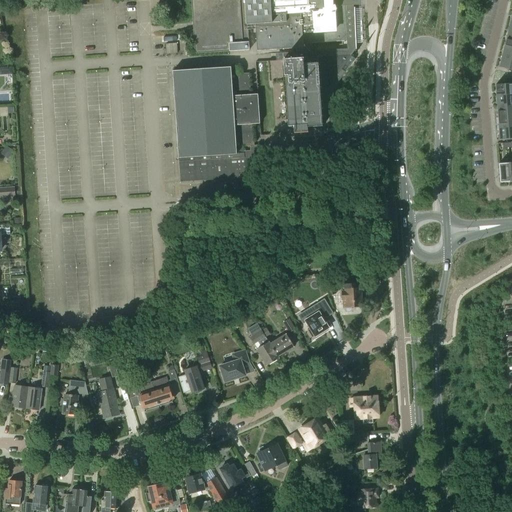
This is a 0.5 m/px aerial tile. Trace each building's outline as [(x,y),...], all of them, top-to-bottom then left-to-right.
[(191,0),(195,54),(249,50),(248,30),(256,29),(257,51),(295,48),(296,59),(283,60),(284,76),(285,75),(288,126),(294,126),(295,133),(308,132),(308,127),(322,126),(320,95),(322,95),(326,98),(355,58),(351,55),(355,50),(356,50),(355,8),(353,8),(352,0),(191,0)] [(177,43),(165,44),(166,54),(177,53),(177,43)] [(511,58),(511,47),(505,45),(502,56),(511,58)] [(511,70),(511,58),(502,56),(499,67),(511,70)] [(231,67),(172,71),(179,161),(180,182),(260,177),(257,145),(254,145),(252,117),(255,116),(254,102),(251,102),(250,73),(231,74),(231,67)] [(511,83),(496,85),(496,96),(511,94),(511,83)] [(511,105),(511,94),(496,96),(497,106),(511,105)] [(511,116),(511,105),(497,106),(498,117),(511,116)] [(511,126),(511,116),(498,117),(499,128),(511,126)] [(511,138),(511,126),(499,128),(500,140),(511,138)] [(7,147),(3,152),(9,156),(13,152),(7,147)] [(511,181),(510,163),(499,164),(500,182),(511,181)] [(14,187),(0,188),(0,197),(14,196),(14,187)] [(376,211),(365,212),(365,220),(376,219),(376,211)] [(10,227),(0,227),(0,250),(1,250),(0,240),(0,235),(10,235),(10,227)] [(332,283),(325,286),(329,296),(336,293),(332,283)] [(342,291),(341,291),(341,299),(343,298),(344,308),(344,309),(345,310),(346,311),(347,311),(348,311),(349,311),(350,310),(351,309),(351,308),(351,307),(361,306),(360,287),(359,287),(358,283),(341,284),(342,291)] [(314,306),(305,311),(309,318),(305,320),(310,329),(308,330),(312,337),(314,335),(315,336),(328,328),(317,310),(322,307),(316,297),(311,301),(314,306)] [(247,307),(234,314),(238,320),(244,317),(245,319),(252,315),(247,307)] [(289,319),(283,322),(289,332),(295,329),(289,319)] [(257,323),(248,329),(253,336),(250,338),(253,344),(258,341),(261,346),(257,349),(267,365),(278,358),(277,356),(269,344),(270,344),(265,336),(261,330),(257,323)] [(266,327),(261,330),(265,336),(270,333),(266,327)] [(270,344),(269,344),(277,356),(294,346),(286,334),(270,344)] [(196,366),(184,370),(191,392),(194,391),(195,394),(202,390),(201,389),(204,388),(198,372),(211,368),(205,350),(201,351),(203,356),(197,358),(199,364),(196,365),(196,366)] [(234,361),(219,366),(225,381),(245,374),(241,364),(248,362),(244,350),(232,354),(234,361)] [(113,358),(107,360),(112,377),(118,375),(113,358)] [(2,360),(0,376),(0,383),(7,384),(10,361),(2,360)] [(10,367),(9,382),(15,383),(17,368),(10,367)] [(173,369),(167,371),(172,385),(178,383),(173,369)] [(43,371),(41,386),(47,387),(49,372),(43,371)] [(102,391),(98,392),(104,418),(119,414),(113,389),(112,389),(109,377),(99,379),(102,391)] [(166,377),(151,382),(159,406),(170,402),(169,400),(173,398),(166,377)] [(61,398),(61,405),(63,406),(62,413),(75,415),(77,393),(87,394),(84,382),(70,381),(68,394),(64,394),(64,399),(61,398)] [(141,389),(137,390),(143,408),(147,407),(148,409),(159,406),(151,382),(143,384),(141,389)] [(131,383),(125,385),(130,398),(136,396),(131,383)] [(14,385),(11,406),(25,408),(28,387),(14,385)] [(28,387),(25,408),(39,410),(42,389),(28,387)] [(374,396),(349,398),(350,407),(354,407),(355,419),(362,418),(363,424),(373,423),(372,417),(378,417),(377,399),(374,399),(374,396)] [(300,429),(300,431),(307,442),(304,444),(307,451),(331,436),(325,425),(322,427),(317,418),(300,429)] [(353,422),(343,423),(344,435),(350,435),(354,435),(353,422)] [(295,433),(286,439),(292,448),(301,443),(295,433)] [(350,435),(351,443),(368,442),(368,434),(354,435),(350,435)] [(368,450),(354,454),(358,468),(363,468),(364,469),(367,468),(367,471),(373,470),(373,468),(377,468),(376,459),(381,458),(380,442),(367,443),(368,450)] [(267,449),(257,454),(261,463),(257,465),(261,472),(277,464),(279,469),(287,465),(277,444),(276,444),(274,443),(268,446),(267,449)] [(244,465),(248,471),(250,475),(252,480),(258,477),(249,462),(244,465)] [(243,479),(245,478),(250,475),(248,471),(245,473),(242,469),(236,472),(232,465),(228,467),(227,465),(220,468),(234,492),(246,485),(243,479)] [(203,481),(201,473),(194,474),(194,472),(188,473),(188,475),(186,476),(189,491),(208,488),(216,505),(228,502),(217,478),(206,484),(205,481),(203,481)] [(5,496),(5,503),(20,504),(21,481),(9,480),(8,488),(6,488),(5,496)] [(150,492),(145,493),(148,502),(152,501),(154,508),(172,503),(173,505),(180,504),(176,488),(169,490),(168,486),(164,487),(163,483),(149,487),(150,492)] [(25,503),(24,511),(31,511),(32,510),(37,510),(39,511),(43,511),(45,511),(46,505),(48,487),(47,487),(46,485),(42,484),(42,485),(41,486),(35,485),(32,504),(25,503)] [(358,499),(352,499),(352,505),(360,505),(360,507),(372,507),(373,508),(376,508),(377,506),(377,504),(376,503),(375,497),(378,497),(378,488),(359,490),(359,492),(357,492),(358,499)] [(77,511),(79,506),(80,490),(72,489),(71,495),(68,495),(67,503),(65,503),(63,511),(77,511)] [(80,490),(79,506),(83,507),(82,511),(89,511),(90,506),(91,497),(88,497),(89,491),(80,490)] [(236,491),(228,496),(230,498),(232,502),(237,510),(245,505),(236,491)] [(101,511),(107,511),(108,507),(117,508),(117,492),(104,492),(104,501),(102,501),(101,508),(102,508),(101,511)] [(201,510),(211,507),(209,500),(199,503),(201,510)]
